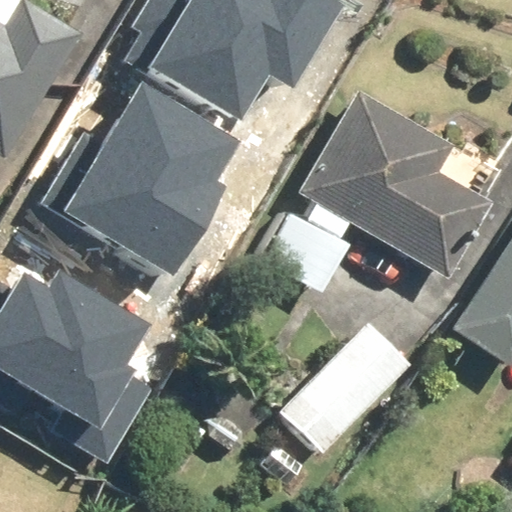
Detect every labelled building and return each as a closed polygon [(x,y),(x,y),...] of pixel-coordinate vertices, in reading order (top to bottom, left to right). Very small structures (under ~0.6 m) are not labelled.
[(151,30),(138,53),(247,114),(269,74),(295,89),(341,8),(327,0),(154,0),(140,24),(151,30)] [(0,6),(0,149),(64,45),(0,6)] [(87,132),(40,207),(164,284),(224,189),(216,183),(237,149),(135,85),(100,140),(87,132)] [(337,102),(281,199),(429,283),(485,186),(337,102)] [(306,299),(333,251),(275,218),(248,266),(306,299)] [(511,221),(432,332),(493,376),(511,350),(511,221)] [(0,413),(107,474),(158,386),(127,368),(150,326),(59,275),(50,291),(22,275),(13,290),(0,282),(0,413)] [(280,428),(316,457),(385,372),(349,343),(280,428)] [(199,426),(167,409),(139,463),(170,479),(199,426)] [(116,511),(98,503),(94,511),(116,511)]
